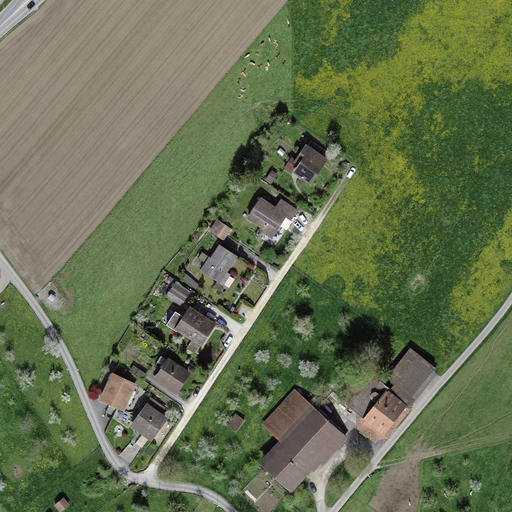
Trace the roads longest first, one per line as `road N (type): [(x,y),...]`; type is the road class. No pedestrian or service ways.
road 1 (residential): [(353,166),(144,480)]
road 2 (unclassified): [(511,297),(332,511)]
road 3 (residential): [(144,480),(110,454),(64,351),(0,257)]
